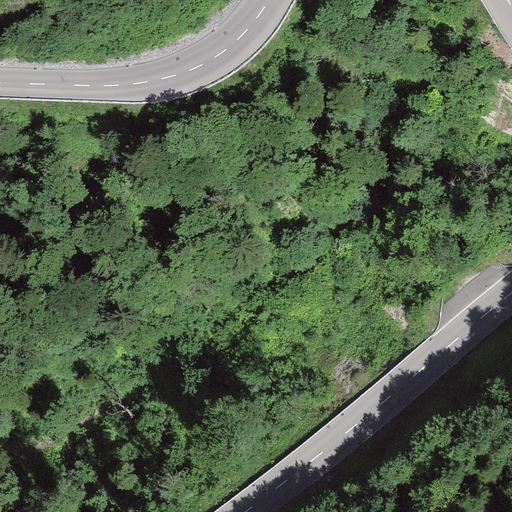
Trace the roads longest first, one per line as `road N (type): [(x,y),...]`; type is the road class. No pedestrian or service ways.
road 1 (tertiary): [(511,292),(245,511)]
road 2 (tertiary): [(0,83),(122,85),(172,77),(224,52),(269,0)]
